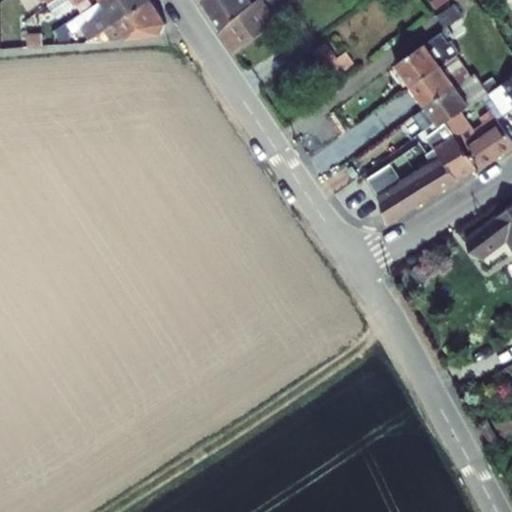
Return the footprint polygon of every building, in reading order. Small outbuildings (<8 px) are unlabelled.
[(175,29),(155,0),(98,0),(102,6),(90,14),(96,26),(111,17),(118,28),(175,29)] [(183,0),(182,1),(226,62),(262,36),(234,0),(183,0)] [(455,58),(470,76),(504,52),(511,41),(511,18),(504,13),(487,33),(455,58)] [(377,209),(393,230),(511,149),(511,141),(498,123),(511,111),(511,82),(483,103),(489,110),(480,117),(491,132),(463,153),(454,140),(463,132),(456,121),(469,113),(453,92),(467,81),(449,58),(440,65),(442,69),(438,72),(422,50),(392,72),(424,116),(416,121),(426,137),(435,131),(438,134),(367,181),(377,209)] [(511,222),(455,268),(472,289),(511,259),(511,258),(511,212),(509,214),(511,218),(511,222)]
